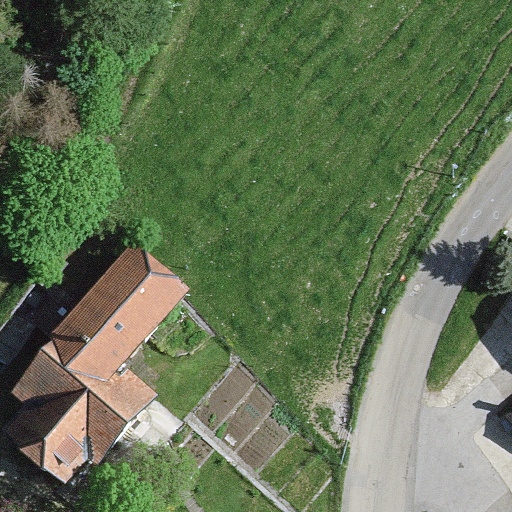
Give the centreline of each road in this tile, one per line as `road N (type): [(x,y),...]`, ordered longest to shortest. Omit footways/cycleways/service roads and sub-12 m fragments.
road 1 (residential): [(376,511),(385,396),(457,228),(511,160)]
road 2 (track): [(0,277),(132,63),(156,0)]
